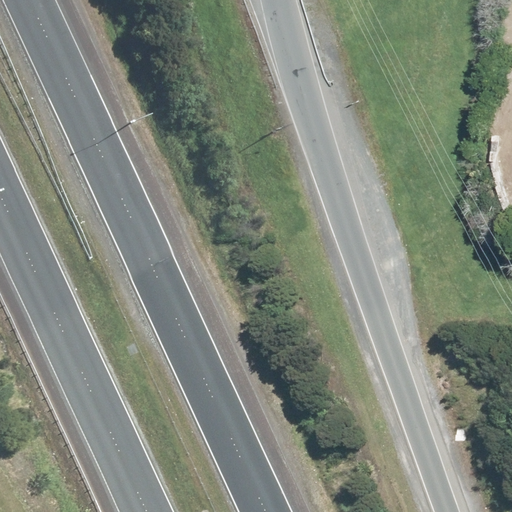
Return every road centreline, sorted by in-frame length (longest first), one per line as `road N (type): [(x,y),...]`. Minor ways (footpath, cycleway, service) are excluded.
road 1 (motorway): [(28,0),(265,511)]
road 2 (motorway): [(280,0),(315,129),(446,511)]
road 3 (motorway): [(146,511),(0,197)]
